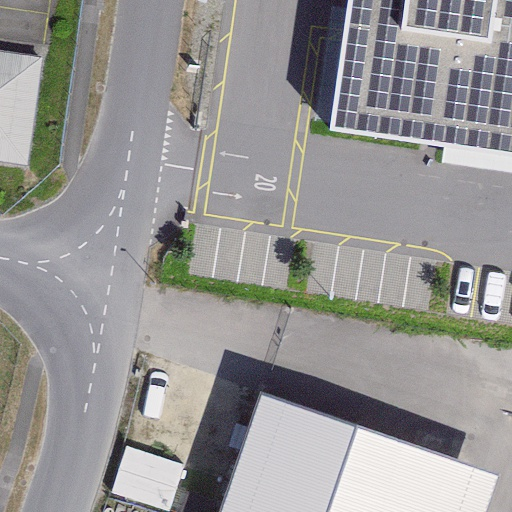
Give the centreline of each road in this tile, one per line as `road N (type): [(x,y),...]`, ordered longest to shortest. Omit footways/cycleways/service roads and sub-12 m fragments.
road 1 (unknown): [(223,180),(511,204)]
road 2 (unclassified): [(153,0),(111,275)]
road 3 (unclassified): [(111,275),(82,427),(54,511)]
road 4 (unknown): [(243,0),(223,180)]
